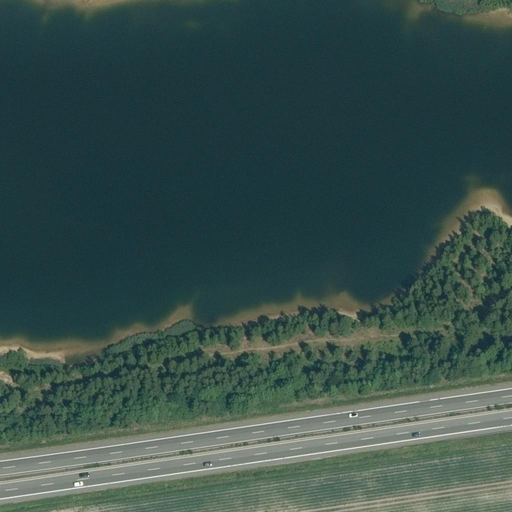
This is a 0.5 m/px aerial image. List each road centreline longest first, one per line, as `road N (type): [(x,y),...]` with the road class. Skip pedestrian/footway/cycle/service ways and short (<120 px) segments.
road 1 (trunk): [(0,492),(511,418)]
road 2 (trunk): [(511,396),(0,468)]
